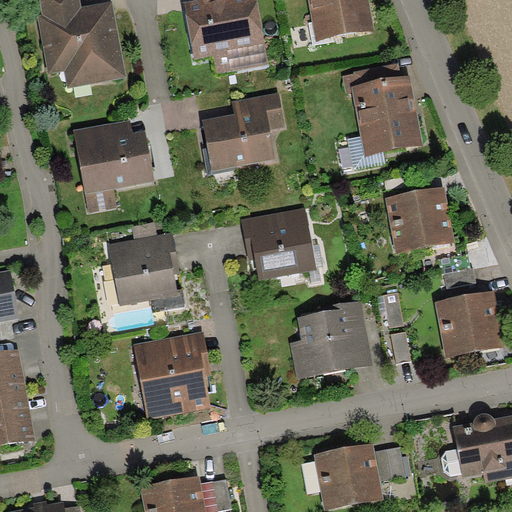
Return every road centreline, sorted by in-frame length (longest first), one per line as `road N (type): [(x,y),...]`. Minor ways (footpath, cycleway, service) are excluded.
road 1 (residential): [(71,466),(511,378)]
road 2 (residential): [(511,237),(410,0)]
road 3 (residential): [(47,246),(0,8)]
road 4 (residential): [(71,466),(47,246)]
